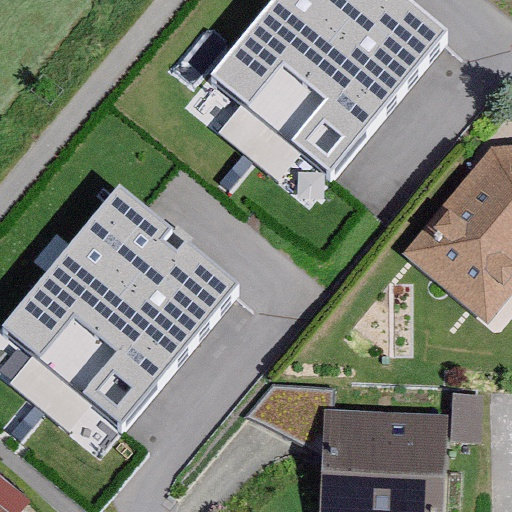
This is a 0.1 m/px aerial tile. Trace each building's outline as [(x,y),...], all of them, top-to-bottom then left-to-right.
[(400,0),(278,0),(202,94),(331,198),(455,45),(400,0)] [(486,337),(511,305),(511,161),(489,163),(403,269),(486,337)] [(122,197),(0,337),(0,346),(121,451),(248,306),(122,197)] [(268,387),(269,428),(314,427),(313,386),(268,387)] [(480,413),(453,414),(454,454),(481,453),(480,413)] [(317,511),(441,511),(444,427),(320,423),(317,511)] [(0,511),(24,511),(0,491),(0,511)]
